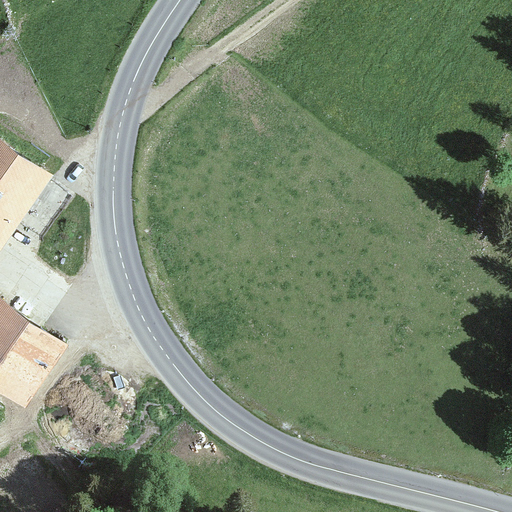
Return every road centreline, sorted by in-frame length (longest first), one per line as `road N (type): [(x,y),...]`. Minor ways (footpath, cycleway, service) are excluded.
road 1 (secondary): [(180,0),(128,93),(112,196),(125,273),(165,355),(197,393),(278,452),(489,511)]
road 2 (track): [(122,112),(163,96),(289,0)]
